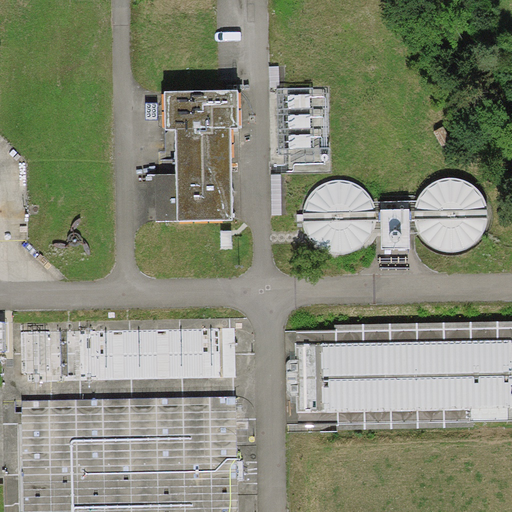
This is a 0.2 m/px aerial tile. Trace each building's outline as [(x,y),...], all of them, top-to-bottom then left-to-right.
[(235,90),(164,93),(165,132),(174,131),(176,183),(153,184),(154,224),(230,221),(227,130),(237,130),(235,90)] [(386,251),(491,251),(491,185),(426,186),(426,201),(311,201),(312,252),(386,251)] [(239,326),(8,333),(9,384),(240,377),(239,326)] [(478,405),(479,421),(511,419),(511,329),(477,331),(479,378),(473,379),(474,393),(491,393),(492,404),(478,405)] [(240,511),(237,397),(20,404),(22,511),(240,511)]
